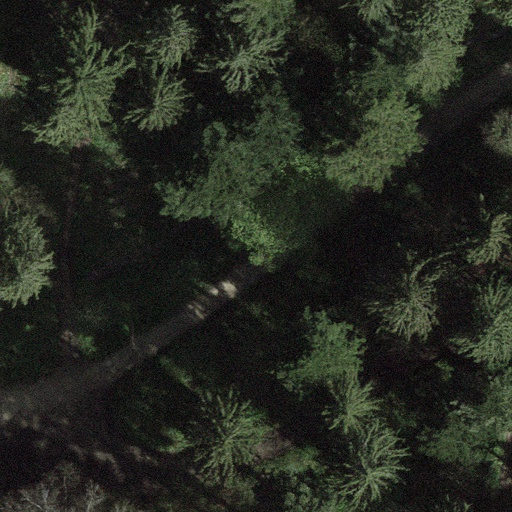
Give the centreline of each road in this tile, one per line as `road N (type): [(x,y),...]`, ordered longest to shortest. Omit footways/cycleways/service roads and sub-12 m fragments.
road 1 (track): [(113,0),(96,135),(62,252),(79,371),(95,415),(121,444),(164,463),(210,460),(347,396),(413,346),(454,331),(511,330)]
road 2 (track): [(0,396),(130,345),(511,66)]
